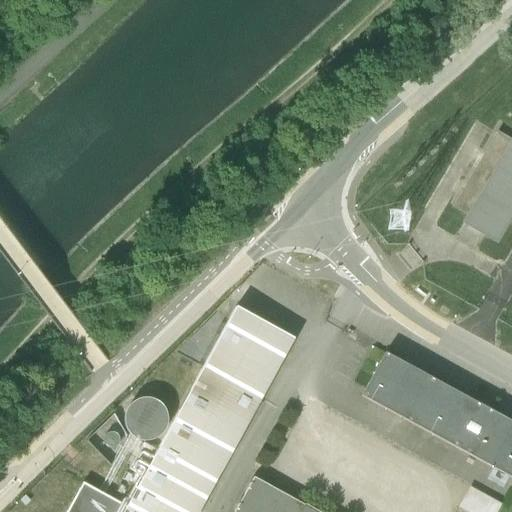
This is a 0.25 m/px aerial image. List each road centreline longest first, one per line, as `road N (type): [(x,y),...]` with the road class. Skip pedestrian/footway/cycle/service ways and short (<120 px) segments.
road 1 (track): [(0,367),(86,270),(378,0)]
road 2 (unclassified): [(511,2),(293,203)]
road 3 (unclassified): [(293,203),(400,309),(511,373)]
road 4 (unclassified): [(293,203),(111,389)]
road 5 (unknown): [(355,294),(274,435)]
road 6 (unknown): [(274,435),(416,511)]
road 7 (unclassified): [(0,489),(111,389)]
